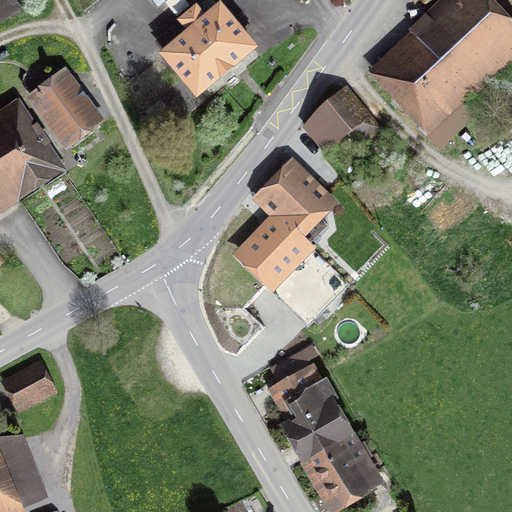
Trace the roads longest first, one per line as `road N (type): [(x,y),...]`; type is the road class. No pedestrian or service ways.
road 1 (tertiary): [(152,265),(226,199),(372,0)]
road 2 (tertiary): [(296,511),(152,265)]
road 3 (tertiary): [(0,350),(152,265)]
